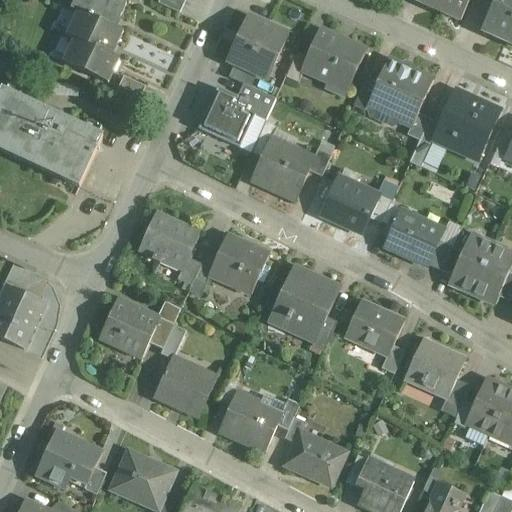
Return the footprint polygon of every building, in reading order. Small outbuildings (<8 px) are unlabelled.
[(116,2),(111,0),(75,0),(71,10),(83,15),(113,29),(117,18),(120,19),(126,7),(116,2)] [(184,4),(175,0),(159,0),(158,5),(179,15),(184,4)] [(416,0),(415,2),(438,13),(443,0),(416,0)] [(443,0),(438,13),(461,23),(471,0),(443,0)] [(511,0),(497,0),(482,33),(505,43),(511,28),(511,0)] [(113,29),(83,15),(78,26),(73,24),(67,37),(79,42),(109,56),(113,45),(117,47),(123,34),(113,29)] [(288,37),(248,19),(228,64),(235,67),(256,77),(268,82),(288,37)] [(366,52),(320,32),(307,61),(309,62),(303,74),(327,85),(325,91),(345,100),(366,52)] [(109,56),(79,42),(74,53),(70,51),(63,64),(108,85),(109,83),(105,81),(110,72),(113,73),(119,61),(109,56)] [(19,57),(0,48),(0,74),(9,79),(19,57)] [(296,56),(286,80),(298,86),(303,74),(309,62),(307,61),(296,56)] [(405,67),(402,68),(388,62),(382,74),(370,101),(367,108),(368,109),(384,116),(387,111),(397,116),(400,123),(411,128),(412,129),(418,116),(433,82),(411,72),(410,70),(405,67)] [(256,77),(235,67),(229,79),(251,89),(256,77)] [(382,74),(369,76),(360,96),(370,101),(382,74)] [(145,88),(124,78),(118,89),(140,99),(145,88)] [(140,99),(118,89),(113,101),(135,111),(140,99)] [(103,138),(3,92),(1,96),(0,99),(0,152),(79,190),(103,138)] [(501,113),(455,93),(440,126),(433,143),(434,143),(478,163),(501,113)] [(360,96),(359,96),(354,109),(365,114),(368,109),(367,108),(370,101),(360,96)] [(429,121),(418,116),(412,129),(411,128),(407,137),(419,143),(429,121)] [(419,143),(409,165),(421,170),(434,143),(433,143),(440,126),(429,121),(419,143)] [(314,161),(271,141),(252,183),(296,203),(309,174),(315,161),(314,161)] [(332,157),(318,151),(314,161),(315,161),(309,174),(322,179),(332,157)] [(379,198),(339,180),(322,218),(362,236),(370,220),(379,198)] [(392,204),(379,198),(370,220),(382,226),(392,204)] [(443,236),(416,224),(418,220),(401,213),(384,249),(428,270),(429,268),(440,244),(443,236)] [(201,234),(157,214),(139,254),(153,261),(152,262),(160,266),(160,264),(181,274),(182,274),(189,260),(201,234)] [(452,278),(449,286),(472,296),(494,247),(471,237),(463,254),(452,278)] [(269,257),(227,238),(215,265),(209,278),(210,278),(251,297),(269,257)] [(452,249),(440,244),(429,268),(442,273),(452,249)] [(511,268),(511,255),(494,247),(472,296),(495,306),(498,299),(509,275),(511,268)] [(452,249),(442,273),(452,278),(463,254),(452,249)] [(201,266),(189,260),(182,274),(181,274),(177,282),(191,288),(194,282),(201,266)] [(201,266),(194,282),(206,287),(210,278),(209,278),(215,265),(204,260),(201,266)] [(339,292),(293,271),(270,322),(314,343),(315,343),(326,319),(339,292)] [(511,276),(509,275),(498,299),(509,304),(511,297),(511,276)] [(206,287),(194,282),(191,288),(189,292),(201,297),(206,287)] [(44,307),(7,290),(0,305),(0,340),(24,351),(44,307)] [(160,321),(118,302),(100,341),(142,361),(149,345),(160,321)] [(404,324),(361,305),(345,339),(387,358),(388,358),(393,348),(404,324)] [(337,324),(326,319),(315,343),(314,343),(311,349),(323,354),(337,324)] [(173,327),(160,321),(149,345),(163,351),(173,327)] [(186,333),(173,327),(163,351),(176,357),(186,333)] [(465,362),(423,343),(405,382),(447,400),(447,401),(456,382),(465,362)] [(393,348),(388,358),(387,358),(381,371),(394,377),(405,354),(393,348)] [(216,382),(172,362),(167,374),(166,373),(163,378),(164,379),(155,400),(199,420),(216,382)] [(470,389),(456,382),(447,401),(447,400),(441,413),(456,420),(464,403),(470,389)] [(509,393),(487,382),(475,408),(467,426),(468,426),(489,436),(509,393)] [(511,393),(509,393),(489,436),(511,446),(511,393)] [(260,406),(237,395),(220,433),(265,454),(277,428),(283,416),(282,415),(281,415),(279,419),(259,409),(260,406)] [(299,407),(288,402),(282,415),(283,416),(277,428),(288,433),(294,419),(299,407)] [(456,420),(453,426),(465,432),(468,426),(467,426),(475,408),(464,403),(456,420)] [(306,425),(294,419),(288,433),(284,441),(295,446),(300,434),(301,435),(306,425)] [(102,455),(57,434),(37,478),(65,491),(71,480),(87,487),(95,470),(102,455)] [(301,435),(300,434),(295,446),(285,468),(331,489),(346,455),(301,435)] [(175,475),(129,454),(112,492),(157,511),(158,511),(164,500),(175,475)] [(368,463),(358,458),(347,481),(358,486),(368,463)] [(401,511),(414,484),(368,463),(358,486),(366,490),(359,506),(372,511),(401,511)] [(95,470),(87,487),(84,492),(96,497),(106,476),(95,470)] [(439,483),(429,479),(423,493),(433,498),(438,485),(439,483)] [(456,511),(463,497),(438,485),(433,498),(434,498),(427,511),(456,511)] [(223,501),(195,488),(184,511),(233,511),(236,507),(227,503),(227,501),(224,500),(223,501)] [(495,511),(502,499),(489,493),(480,511),(495,511)] [(511,511),(511,503),(502,499),(495,511),(511,511)] [(171,511),(174,505),(164,500),(158,511),(157,511),(171,511)] [(45,511),(25,503),(20,511),(45,511)] [(74,511),(59,503),(49,511),(74,511)]
